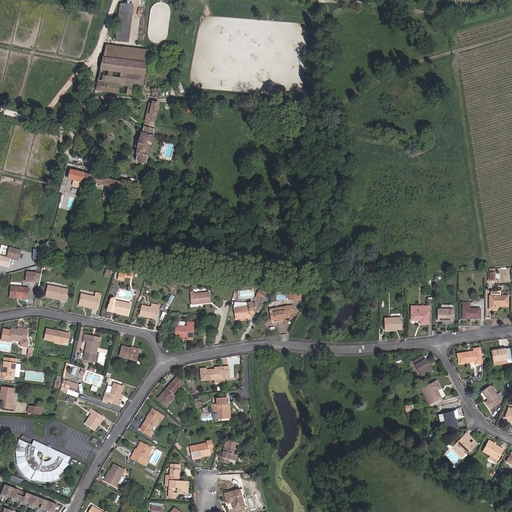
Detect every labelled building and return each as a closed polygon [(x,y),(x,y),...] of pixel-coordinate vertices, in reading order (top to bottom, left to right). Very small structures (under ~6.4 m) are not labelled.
[(115,41),(125,42),(129,5),(120,4),(115,41)] [(142,87),(142,86),(147,51),(106,45),(95,91),(119,94),(120,86),(127,87),(126,95),(142,97),(143,87),(142,87)] [(142,97),(157,99),(158,88),(142,86),(142,87),(143,87),(142,97)] [(148,118),(155,120),(158,103),(152,101),(148,118)] [(154,135),(153,135),(154,129),(153,129),(155,125),(153,125),(155,120),(148,118),(146,127),(143,127),(142,132),(141,132),(139,139),(137,148),(135,154),(137,154),(135,161),(146,163),(147,157),(149,157),(154,135)] [(81,186),(82,180),(84,173),(70,170),(68,179),(78,181),(77,185),(81,186)] [(119,189),(121,182),(84,173),(82,180),(84,180),(87,181),(94,183),(103,185),(119,189)] [(6,257),(18,261),(21,250),(9,247),(6,257)] [(25,281),(35,282),(36,273),(26,272),(25,281)] [(68,289),(47,285),(45,295),(61,298),(61,301),(65,301),(68,289)] [(19,298),(28,299),(29,288),(11,286),(10,296),(19,297),(19,298)] [(191,304),(211,302),(209,292),(194,294),(194,291),(189,292),(191,304)] [(255,296),(263,300),(267,293),(263,291),(262,293),(258,291),(255,296)] [(290,300),(301,299),(300,291),(290,291),(290,300)] [(91,309),(97,310),(100,293),(95,292),(94,297),(81,294),(79,304),(92,307),(91,309)] [(267,303),(271,295),(267,293),(263,300),(267,303)] [(497,306),(508,306),(508,296),(489,296),(489,309),(497,310),(497,306)] [(120,314),(128,315),(130,304),(115,301),(115,299),(113,298),(111,298),(110,300),(109,305),(107,311),(113,312),(113,311),(120,312),(120,314)] [(420,324),(429,325),(429,306),(423,306),(423,298),(411,298),(411,321),(420,321),(420,324)] [(470,319),(481,319),(481,308),(470,309),(470,303),(463,303),(462,317),(470,317),(470,319)] [(140,315),(156,319),(159,306),(152,304),(151,308),(142,305),(140,315)] [(250,315),(254,314),(252,304),(233,308),(236,320),(245,318),(244,316),(250,315)] [(269,309),(270,319),(278,318),(279,320),(283,319),(282,317),(290,316),(289,313),(294,312),(293,305),(269,309)] [(437,321),(453,321),(453,309),(437,309),(437,321)] [(385,330),(402,330),(402,317),(384,318),(385,330)] [(183,336),(193,337),(193,327),(195,327),(196,322),(187,322),(187,326),(176,326),(175,337),(183,337),(183,336)] [(28,330),(22,329),(21,330),(17,330),(11,328),(11,331),(3,329),(1,340),(9,341),(9,339),(21,341),(20,345),(26,346),(27,341),(26,341),(28,330)] [(63,342),(68,343),(70,333),(46,329),(44,339),(54,341),(55,340),(63,342)] [(98,338),(84,334),(83,341),(87,342),(83,360),(84,360),(84,362),(86,362),(86,361),(93,362),(94,362),(97,347),(96,347),(98,338)] [(119,356),(136,361),(138,351),(130,349),(130,348),(122,346),(119,356)] [(475,364),(482,363),(480,348),(474,349),(474,351),(457,354),(459,364),(475,362),(475,364)] [(508,363),(511,362),(510,349),(506,349),(506,348),(491,351),(493,363),(508,361),(508,363)] [(427,364),(428,363),(423,355),(413,361),(422,376),(431,371),(427,364)] [(10,376),(14,377),(16,359),(4,357),(3,362),(2,372),(0,372),(0,377),(10,379),(10,376)] [(225,379),(229,378),(228,367),(215,368),(215,370),(206,371),(206,369),(200,369),(201,380),(214,379),(225,379)] [(182,383),(177,378),(174,382),(173,381),(167,388),(169,389),(168,391),(166,390),(162,395),(161,394),(157,399),(166,406),(175,396),(172,394),(182,383)] [(70,390),(75,392),(77,384),(64,380),(61,387),(62,387),(61,390),(64,391),(63,392),(68,394),(70,390)] [(442,398),(438,390),(441,389),(437,381),(423,388),(431,403),(442,398)] [(109,387),(107,387),(102,401),(107,403),(107,401),(119,405),(123,395),(120,394),(123,387),(114,384),(112,388),(109,387)] [(490,409),(501,402),(490,386),(482,392),(488,400),(485,402),(490,409)] [(16,404),(12,404),(14,393),(14,388),(13,388),(5,387),(2,387),(0,397),(1,397),(0,402),(5,403),(4,408),(15,410),(16,404)] [(217,404),(213,404),(214,412),(217,412),(217,420),(231,419),(230,405),(227,405),(227,398),(216,399),(217,404)] [(40,414),(41,408),(29,406),(28,413),(31,413),(40,414)] [(95,430),(104,417),(90,407),(85,414),(89,417),(85,423),(95,430)] [(150,430),(154,424),(161,415),(154,410),(148,419),(147,419),(140,429),(154,438),(156,435),(153,433),(154,432),(150,430)] [(446,429),(458,426),(456,415),(458,415),(457,410),(442,414),(444,421),(446,429)] [(154,424),(157,426),(164,416),(161,415),(154,424)] [(470,436),(466,433),(452,448),(460,456),(463,452),(464,453),(464,454),(465,455),(466,454),(465,454),(469,450),(470,451),(477,444),(474,440),(471,443),(467,439),(470,436)] [(53,479),(56,478),(58,477),(57,474),(59,473),(61,471),(63,469),(65,466),(69,457),(49,447),(49,449),(47,448),(47,447),(33,440),(31,445),(19,439),(18,442),(16,448),(15,453),(15,456),(16,459),(17,463),(18,466),(20,469),(22,473),(26,476),(28,478),(30,479),(35,472),(34,472),(35,470),(36,470),(39,471),(35,479),(38,480),(42,480),(46,480),(48,480),(53,479)] [(237,455),(235,455),(238,443),(227,440),(225,446),(226,447),(225,452),(223,452),(222,457),(221,457),(219,461),(234,465),(235,460),(237,455)] [(208,443),(190,447),(193,459),(201,457),(200,456),(204,455),(204,456),(210,455),(210,453),(212,452),(211,447),(212,447),(211,441),(207,441),(208,443)] [(497,459),(498,460),(504,449),(489,441),(483,451),(490,455),(489,458),(495,462),(497,459)] [(134,453),(131,458),(145,465),(147,460),(146,460),(152,448),(144,444),(141,448),(138,447),(137,450),(135,453),(134,453)] [(125,476),(122,475),(124,470),(114,464),(110,471),(109,470),(106,476),(107,476),(107,477),(108,477),(106,482),(115,487),(118,482),(119,483),(121,484),(125,476)] [(178,481),(176,481),(178,464),(170,464),(169,484),(169,497),(175,497),(175,493),(173,493),(174,487),(178,487),(178,491),(186,492),(186,488),(188,488),(188,482),(178,481)] [(12,475),(10,479),(21,483),(23,479),(12,475)] [(43,501),(39,499),(35,498),(31,496),(26,494),(18,491),(14,489),(10,488),(5,486),(1,495),(8,498),(7,500),(11,502),(12,499),(19,502),(18,504),(20,505),(21,503),(28,505),(27,508),(29,509),(30,506),(37,509),(36,511),(37,511),(39,510),(45,511),(55,511),(58,506),(52,504),(48,503),(43,501)] [(234,509),(244,506),(239,490),(225,494),(227,503),(232,502),(234,509)]
